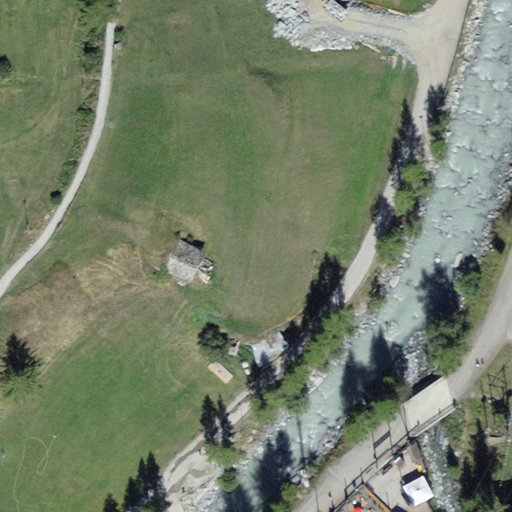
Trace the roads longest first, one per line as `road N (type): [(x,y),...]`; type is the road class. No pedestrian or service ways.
road 1 (track): [(129,511),(348,285),(387,205),(456,0)]
road 2 (track): [(311,511),(403,421),(449,394),(487,346),(511,279)]
road 3 (track): [(107,0),(92,114),(56,203),(0,273)]
